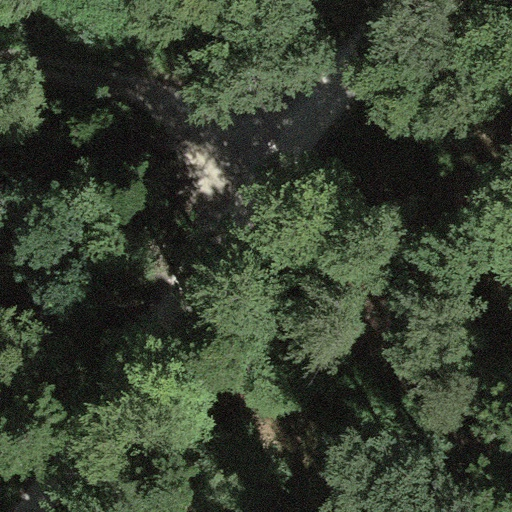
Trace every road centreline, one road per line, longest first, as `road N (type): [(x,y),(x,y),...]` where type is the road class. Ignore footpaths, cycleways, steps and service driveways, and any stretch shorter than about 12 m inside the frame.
road 1 (track): [(36,511),(323,103)]
road 2 (track): [(408,0),(323,103),(0,57)]
